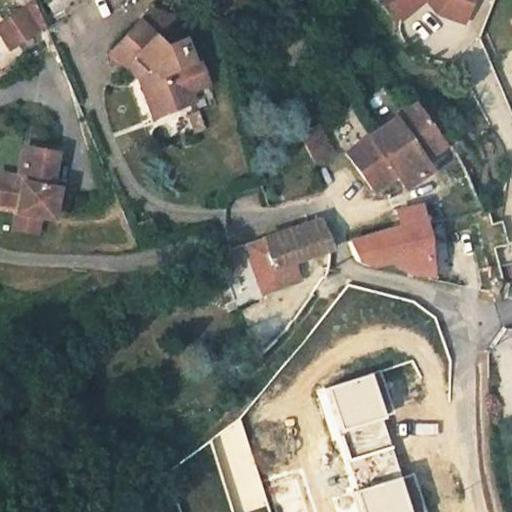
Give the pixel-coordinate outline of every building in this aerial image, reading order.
[(382,0),(404,18),(419,0),(430,0),(442,7),(467,15),(471,0),(382,0)] [(40,34),(23,9),(3,22),(21,47),(40,34)] [(110,52),(137,75),(150,102),(192,84),(183,64),(194,58),(182,35),(161,43),(134,21),(110,52)] [(198,98),(192,84),(150,102),(156,115),(198,98)] [(416,107),(373,130),(342,146),(372,189),(403,172),(411,184),(438,170),(432,158),(450,146),(416,107)] [(192,133),(205,130),(201,110),(188,113),(192,133)] [(315,129),(300,136),(310,150),(325,143),(315,129)] [(60,151),(25,147),(21,181),(0,178),(0,204),(19,209),(18,229),(41,233),(42,218),(57,220),(63,182),(57,181),(60,151)] [(441,271),(426,206),(402,213),(403,224),(353,238),(359,258),(374,256),(441,271)] [(322,217),(245,249),(263,292),(299,278),(292,260),(329,246),(322,217)] [(235,253),(218,259),(223,270),(239,263),(235,253)] [(223,270),(227,281),(243,274),(239,263),(223,270)] [(223,289),(227,308),(259,301),(255,282),(223,289)] [(399,475),(383,418),(393,415),(380,369),(324,385),(346,463),(352,462),(358,486),(399,475)] [(426,511),(412,471),(353,492),(359,511),(426,511)]
